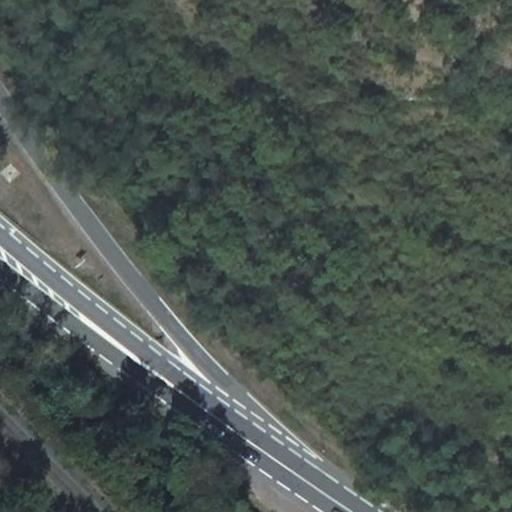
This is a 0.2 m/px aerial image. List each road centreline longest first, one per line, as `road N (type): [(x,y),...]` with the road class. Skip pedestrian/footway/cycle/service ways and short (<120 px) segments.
road 1 (residential): [(309,478),(117,262),(0,91)]
road 2 (primary): [(0,251),(309,478)]
